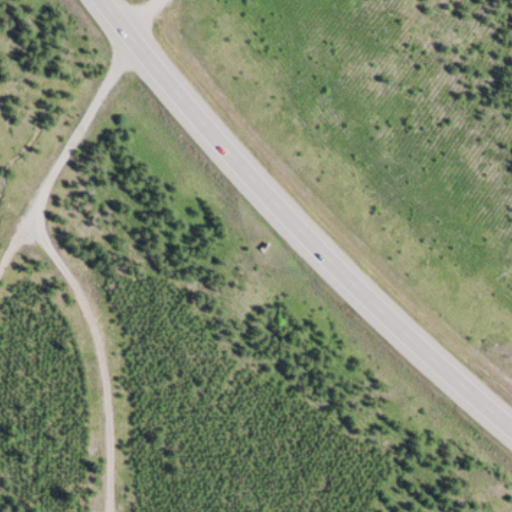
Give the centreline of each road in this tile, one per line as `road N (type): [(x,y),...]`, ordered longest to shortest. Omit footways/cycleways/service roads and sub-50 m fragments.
road 1 (primary): [(101,0),(353,284),(511,427)]
road 2 (track): [(30,222),(83,298),(99,340),(108,511)]
road 3 (track): [(0,270),(132,38)]
